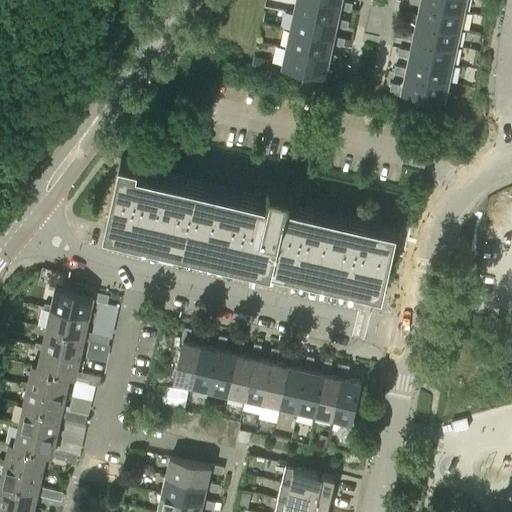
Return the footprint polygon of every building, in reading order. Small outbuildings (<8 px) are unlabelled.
[(351,4),(339,1),(339,2),(329,0),(296,0),(294,11),(335,20),(335,18),(337,8),(350,10),(351,4)] [(408,0),(408,3),(420,5),(420,1),(462,10),(464,0),(408,0)] [(404,20),(416,23),(417,19),(458,28),(462,10),(420,1),(420,5),(417,15),(406,12),(404,20)] [(294,11),(290,29),(331,38),(331,36),(334,25),(346,28),(348,21),(335,18),(335,20),(294,11)] [(413,37),(454,46),(458,28),(417,19),(416,23),(414,33),(402,30),(400,37),(412,40),(413,37)] [(331,38),(290,29),(286,48),(327,56),(328,53),(330,43),(342,46),(344,38),(331,36),(331,38)] [(450,64),(454,46),(413,37),(412,40),(410,50),(398,48),(397,55),(409,57),(409,55),(450,64)] [(340,56),(328,53),(327,56),(286,48),(282,66),(323,75),(326,61),(338,63),(340,56)] [(393,72),(405,75),(405,73),(446,82),(450,64),(409,55),(409,57),(406,68),(394,65),(393,72)] [(442,101),(446,82),(405,73),(405,75),(402,85),(391,83),(389,91),(401,94),(402,92),(442,101)] [(137,161),(120,157),(106,220),(384,284),(396,231),(285,206),(289,187),(271,183),(268,197),(136,167),(137,161)] [(55,286),(51,304),(50,308),(68,312),(69,310),(78,312),(89,314),(92,301),(107,304),(109,296),(93,292),(93,295),(55,286)] [(85,330),(89,314),(78,312),(69,310),(68,312),(50,308),(51,304),(47,304),(47,309),(50,309),(46,327),(78,334),(87,336),(89,336),(90,332),(85,330)] [(83,339),(98,342),(100,334),(90,332),(89,336),(87,336),(78,334),(46,327),(42,344),(42,347),(47,348),(59,351),(59,348),(80,353),(83,339)] [(173,380),(191,384),(201,344),(198,343),(188,341),(191,329),(184,327),(181,339),(183,340),(173,380)] [(191,384),(209,388),(219,348),(216,347),(206,345),(209,333),(201,331),(198,343),(201,344),(191,384)] [(109,336),(100,334),(98,342),(107,344),(109,336)] [(219,348),(209,388),(227,392),(236,352),(234,351),(223,349),(226,337),(219,335),(216,347),(219,348)] [(237,339),(234,351),(236,352),(227,392),(244,397),(254,356),(251,355),(241,353),(243,340),(237,339)] [(42,344),(38,343),(37,347),(41,348),(37,365),(62,371),(80,375),(81,370),(76,369),(80,353),(59,348),(59,351),(47,348),(42,347),(42,344)] [(244,397),(262,401),(272,360),(269,359),(269,360),(258,357),(261,345),(254,343),(251,355),(254,356),(244,397)] [(272,360),(262,401),(280,405),(289,364),(286,364),(276,361),(279,349),(272,347),(269,359),(272,360)] [(289,351),(286,364),(289,364),(280,405),(297,409),(307,368),(304,368),(293,365),(296,353),(289,351)] [(307,355),(304,368),(307,368),(297,409),(315,413),(325,372),(321,371),(311,369),(314,357),(307,355)] [(342,376),(339,376),(328,373),(331,361),(324,359),(321,371),(325,372),(315,413),(333,417),(342,376)] [(32,363),(28,381),(27,385),(47,390),(48,388),(65,392),(69,377),(88,382),(91,373),(81,370),(80,375),(62,371),(37,365),(32,363)] [(342,376),(333,417),(351,421),(361,380),(347,377),(349,365),(342,363),(339,376),(342,376)] [(100,375),(91,373),(88,382),(98,384),(100,375)] [(62,408),(65,392),(48,388),(47,390),(27,385),(28,381),(24,381),(23,386),(26,386),(22,404),(58,412),(65,414),(66,409),(62,408)] [(60,417),(74,420),(76,411),(66,409),(65,414),(58,412),(22,404),(19,420),(18,424),(38,429),(38,427),(57,431),(60,417)] [(162,429),(175,432),(181,408),(167,405),(162,429)] [(192,411),(181,408),(175,432),(187,435),(192,411)] [(86,414),(76,411),(74,420),(84,423),(86,414)] [(187,435),(198,437),(204,414),(192,411),(187,435)] [(215,416),(204,414),(198,437),(210,440),(215,416)] [(210,440),(222,443),(227,419),(215,416),(210,440)] [(19,420),(15,419),(14,425),(17,425),(14,442),(17,444),(56,453),(57,448),(53,447),(57,431),(38,427),(38,429),(18,424),(19,420)] [(227,419),(222,443),(235,445),(236,440),(239,429),(240,422),(227,419)] [(251,432),(239,429),(236,440),(248,443),(251,432)] [(45,456),(65,460),(67,451),(57,448),(56,453),(17,444),(14,442),(8,441),(4,459),(3,463),(20,467),(21,465),(42,469),(45,456)] [(77,453),(67,451),(65,460),(75,462),(77,453)] [(170,455),(166,474),(207,483),(208,481),(210,470),(222,472),(224,466),(211,463),(210,465),(170,455)] [(4,459),(0,458),(0,459),(0,463),(3,464),(0,478),(0,481),(29,488),(42,491),(43,487),(38,486),(42,469),(21,465),(20,467),(3,463),(4,459)] [(286,463),(282,481),(331,492),(335,475),(286,463)] [(220,483),(208,481),(207,483),(166,474),(161,492),(203,501),(203,498),(206,487),(218,490),(220,483)] [(36,494),(51,498),(53,489),(43,487),(42,491),(29,488),(0,481),(0,502),(12,506),(13,503),(33,508),(36,494)] [(331,492),(282,481),(278,498),(327,509),(331,492)] [(62,491),(53,489),(51,498),(60,500),(62,491)] [(168,511),(199,511),(201,505),(214,508),(215,501),(203,498),(203,501),(161,492),(157,510),(164,511),(168,511)] [(278,498),(275,511),(326,511),(327,509),(278,498)] [(0,511),(32,511),(33,508),(13,503),(12,506),(0,502),(0,511)]
